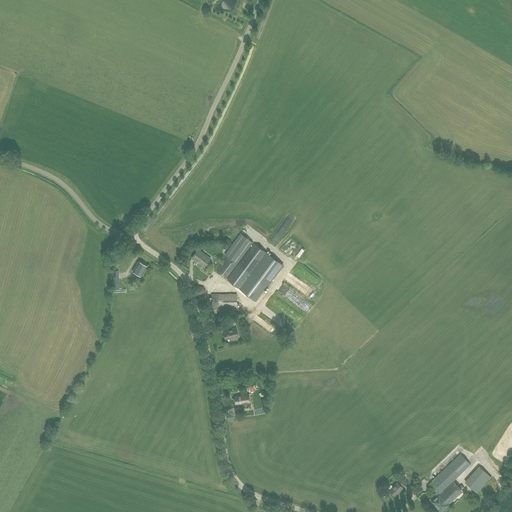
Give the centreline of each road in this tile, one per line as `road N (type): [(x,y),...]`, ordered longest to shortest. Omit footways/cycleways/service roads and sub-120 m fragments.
road 1 (unclassified): [(305,511),(253,493),(233,476),(192,294),(182,275),(131,232)]
road 2 (unclassified): [(131,232),(194,150),(260,0)]
road 3 (unclassified): [(131,232),(107,230),(57,180),(0,156)]
